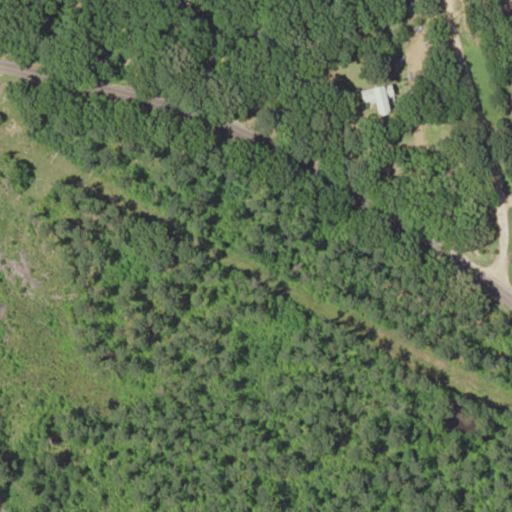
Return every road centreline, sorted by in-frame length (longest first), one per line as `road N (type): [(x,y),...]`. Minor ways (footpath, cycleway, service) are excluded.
road 1 (tertiary): [(0,64),(242,132),(511,302)]
road 2 (residential): [(495,288),(499,216),(448,0)]
